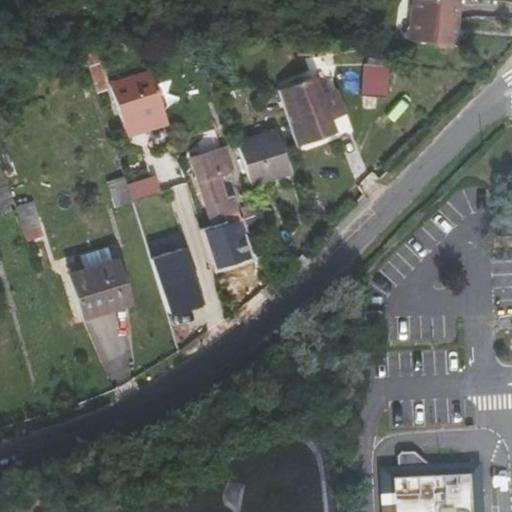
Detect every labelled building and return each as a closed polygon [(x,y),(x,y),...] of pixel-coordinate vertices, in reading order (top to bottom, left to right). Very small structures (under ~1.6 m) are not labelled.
[(457,0),(414,0),(412,34),(454,37),(457,0)] [(388,64),(366,61),(361,93),(386,96),(388,64)] [(107,87),(99,62),(92,64),(100,89),(107,87)] [(326,67),(288,83),(311,139),(336,128),(331,115),(345,109),(326,67)] [(152,69),(112,81),(112,87),(158,86),(152,69)] [(164,107),(158,86),(112,87),(127,131),(143,126),(139,115),(133,95),(151,89),(158,109),(164,107)] [(151,89),(133,95),(139,115),(158,109),(151,89)] [(139,115),(143,126),(162,120),(158,109),(139,115)] [(238,142),(251,184),(290,172),(277,129),(238,142)] [(199,179),(213,226),(233,220),(228,205),(239,202),(236,193),(225,196),(218,172),(234,168),(227,144),(193,154),(200,179),(199,179)] [(0,212),(18,207),(17,204),(6,166),(1,168),(2,173),(0,173),(0,212)] [(111,180),(119,203),(134,199),(127,175),(111,180)] [(18,207),(24,229),(42,224),(34,199),(17,204),(18,207)] [(265,228),(258,205),(243,209),(250,232),(265,228)] [(205,230),(217,270),(251,259),(238,220),(205,230)] [(201,297),(168,307),(169,311),(206,300),(188,242),(184,244),(201,297)] [(168,307),(201,297),(184,244),(151,254),(168,307)] [(96,250),(66,259),(83,316),(130,301),(117,256),(100,262),(96,250)] [(399,473),(401,489),(394,489),(394,511),(477,511),(475,469),(434,471),(434,463),(415,445),(404,446),(399,451),(399,473)]
